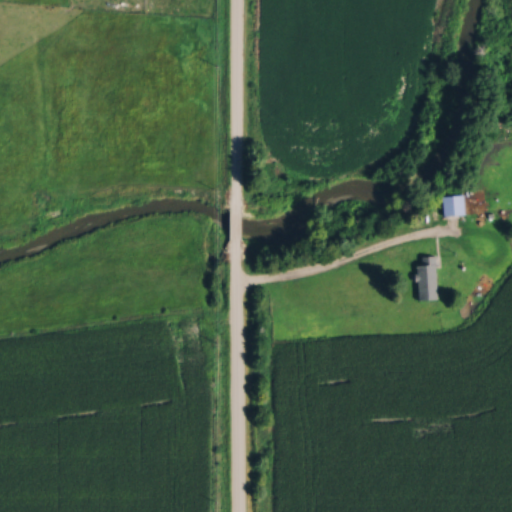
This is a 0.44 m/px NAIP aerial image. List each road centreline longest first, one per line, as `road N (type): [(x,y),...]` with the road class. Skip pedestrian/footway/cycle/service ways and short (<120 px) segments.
road 1 (residential): [(238,511),(236,238)]
road 2 (residential): [(235,212),(239,0)]
